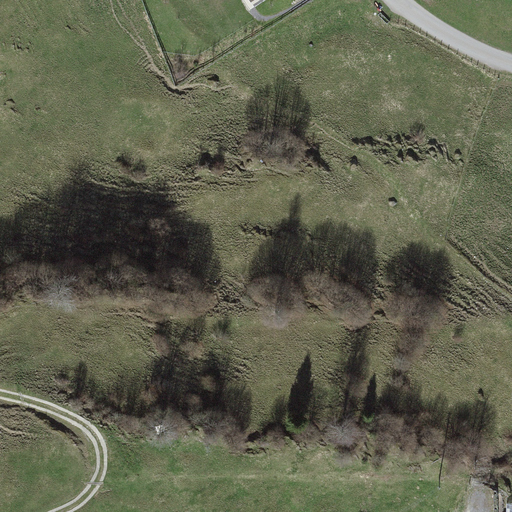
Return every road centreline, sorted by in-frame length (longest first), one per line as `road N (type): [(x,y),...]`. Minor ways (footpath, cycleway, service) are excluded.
road 1 (track): [(65,511),(101,472),(90,427),(0,401)]
road 2 (unclassified): [(511,65),(393,0)]
